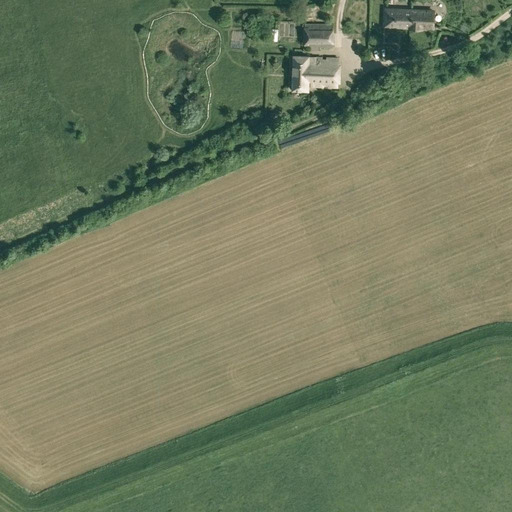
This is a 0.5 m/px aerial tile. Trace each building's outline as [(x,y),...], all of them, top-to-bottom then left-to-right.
[(411,25),(411,10),(387,9),(386,25),(411,26),(411,25)] [(434,11),(411,10),(411,25),(424,26),(423,27),(433,27),(434,11)] [(281,25),(284,41),(300,39),(297,22),(281,25)] [(305,26),(305,48),(333,47),(333,26),(305,26)] [(389,43),(402,43),(402,29),(389,29),(389,43)] [(389,49),(381,50),(383,59),(390,57),(389,49)] [(293,89),(308,90),(309,85),(339,86),(339,83),(341,83),(342,63),(339,63),(340,57),(294,55),(293,89)]
